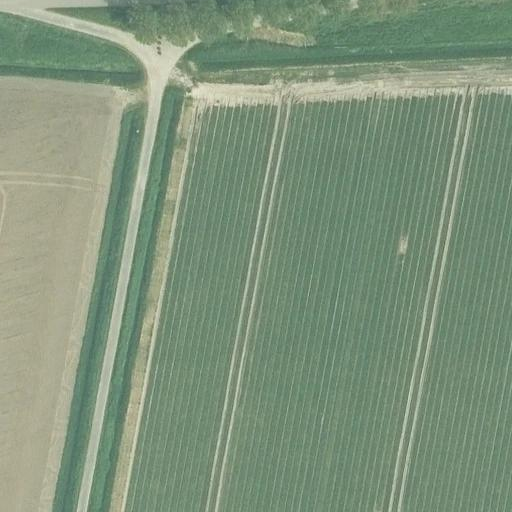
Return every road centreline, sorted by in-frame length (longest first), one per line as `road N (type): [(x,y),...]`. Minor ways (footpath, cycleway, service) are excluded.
road 1 (track): [(80,511),(161,50)]
road 2 (track): [(387,0),(161,50),(0,3)]
